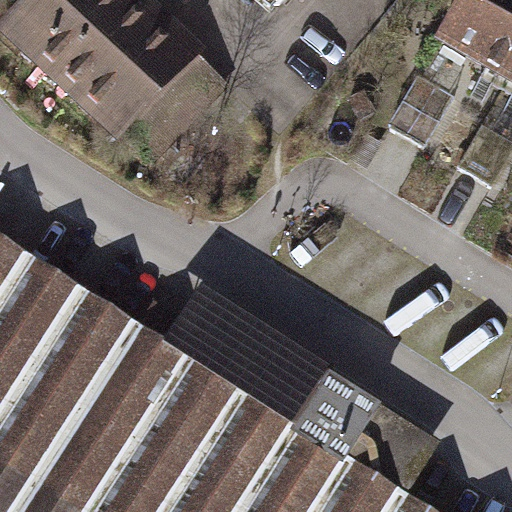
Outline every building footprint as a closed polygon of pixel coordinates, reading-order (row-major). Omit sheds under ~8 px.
[(146,0),(43,0),(14,32),(133,143),(211,60),(146,0)] [(282,0),(296,11),(305,0),(282,0)] [(511,0),(471,0),(447,43),(511,79),(511,0)] [(454,99),(422,81),(393,132),(426,150),(454,99)] [(511,153),(511,129),(490,117),(461,168),(494,186),(511,153)] [(0,511),(434,511),(413,499),(444,448),(256,321),(237,349),(189,319),(168,349),(0,241),(0,511)]
